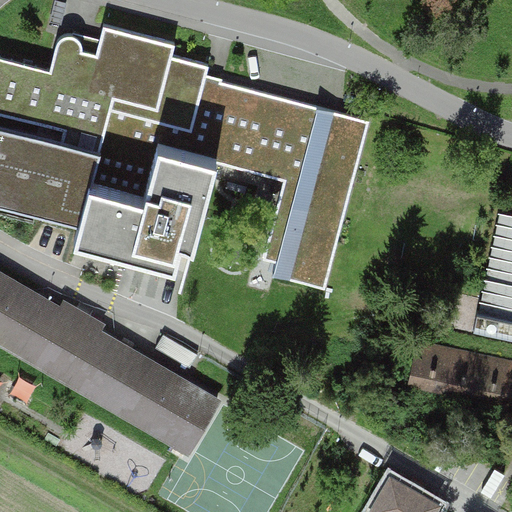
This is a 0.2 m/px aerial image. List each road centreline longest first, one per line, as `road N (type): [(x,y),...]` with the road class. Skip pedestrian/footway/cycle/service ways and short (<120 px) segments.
road 1 (unclassified): [(0,249),(158,319),(483,511)]
road 2 (residential): [(165,0),(351,56),(511,135)]
